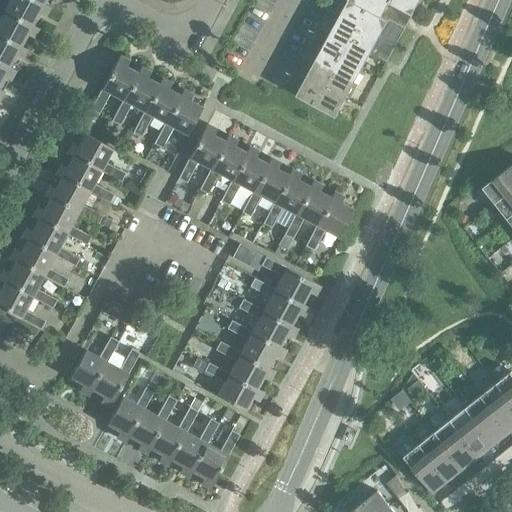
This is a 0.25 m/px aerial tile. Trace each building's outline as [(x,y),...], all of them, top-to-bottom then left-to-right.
[(7,0),(3,9),(31,24),(37,13),(44,16),(49,6),(43,3),(37,0),(7,0)] [(329,0),(325,7),(336,13),(343,0),(351,0),(354,2),(302,97),(336,116),(371,52),(387,60),(405,28),(384,16),(391,2),(412,14),(419,0),(329,0)] [(0,34),(20,45),(26,34),(32,37),(37,28),(31,24),(3,9),(0,6),(0,34)] [(0,61),(8,66),(14,55),(21,58),(26,49),(20,45),(0,34),(0,61)] [(119,55),(118,56),(100,89),(90,109),(98,114),(109,94),(121,101),(136,72),(125,66),(128,60),(119,55)] [(0,81),(3,76),(9,79),(14,70),(8,66),(0,61),(0,81)] [(139,66),(136,72),(121,101),(111,120),(120,125),(130,105),(143,112),(158,83),(147,78),(150,71),(139,66)] [(161,77),(158,83),(143,112),(132,132),(141,136),(151,117),(164,123),(178,95),(168,89),(171,82),(161,77)] [(182,88),(178,95),(164,123),(153,143),(162,147),(173,128),(186,135),(201,106),(189,100),(192,94),(182,88)] [(216,129),(206,124),(206,123),(188,158),(178,177),(186,182),(196,163),(209,169),(224,141),(213,135),(216,129)] [(113,149),(84,133),(78,146),(71,142),(66,152),(72,156),(100,171),(120,181),(125,173),(105,162),(113,149)] [(227,134),(224,141),(209,169),(199,189),(207,194),(218,174),(230,180),(245,152),(234,146),(237,140),(227,134)] [(248,145),(245,152),(230,180),(220,200),(228,205),(239,185),(251,192),(266,163),(255,157),(258,151),(248,145)] [(94,183),(100,171),(72,156),(66,167),(60,164),(54,174),(61,177),(89,192),(109,202),(114,194),(94,183)] [(269,157),(266,163),(251,192),(241,212),(250,216),(260,196),(272,203),(287,174),(276,168),(279,162),(269,157)] [(511,164),(493,180),(483,187),(495,203),(511,189),(511,164)] [(290,168),(287,174),(272,203),(273,203),(262,223),(271,227),(281,208),(293,214),(308,185),(297,180),(301,173),(290,168)] [(82,204),(89,192),(61,177),(55,188),(48,185),(43,194),(49,198),(78,213),(98,223),(102,215),(82,204)] [(311,179),(308,185),(293,214),(283,234),(292,239),(303,219),(315,225),(330,197),(318,191),(322,185),(311,179)] [(511,189),(495,203),(507,218),(511,213),(511,189)] [(333,191),(330,197),(315,225),(305,245),(313,250),(324,230),(337,237),(352,209),(339,202),(342,196),(333,191)] [(170,194),(165,204),(178,210),(183,201),(170,194)] [(71,225),(78,213),(49,198),(43,209),(37,206),(32,216),(38,219),(66,234),(86,244),(91,236),(71,225)] [(105,217),(100,226),(108,230),(113,221),(105,217)] [(59,247),(66,234),(38,219),(32,230),(25,227),(20,237),(27,240),(55,255),(75,265),(79,257),(59,247)] [(48,268),(55,255),(27,240),(20,251),(14,248),(9,258),(15,261),(43,276),(63,287),(68,278),(48,268)] [(273,287),(302,303),(308,291),(314,295),(319,285),(284,267),(265,256),(261,265),(280,275),(273,287)] [(0,280),(3,282),(32,297),(52,307),(56,299),(37,289),(43,276),(15,261),(9,272),(3,269),(0,273),(0,280)] [(262,309),(290,324),(296,313),(303,316),(308,306),(302,303),(273,287),(273,288),(254,277),(249,286),(269,296),(262,309)] [(220,278),(216,286),(227,291),(230,283),(220,278)] [(0,307),(21,318),(40,329),(45,320),(25,310),(32,297),(3,282),(0,288),(0,307)] [(251,329),(279,345),(285,334),(291,337),(297,328),(290,324),(262,309),(242,298),(237,307),(257,317),(251,329)] [(122,306),(115,319),(126,324),(133,312),(126,308),(122,306)] [(239,350),(268,366),(274,355),(280,358),(285,349),(279,345),(251,329),(250,330),(231,320),(226,328),(246,338),(239,350)] [(99,356),(84,348),(69,376),(82,383),(78,390),(88,395),(91,388),(107,360),(108,361),(118,341),(109,336),(99,356)] [(228,372),(256,388),(262,376),(269,380),(274,370),(268,366),(239,350),(239,351),(219,341),(215,349),(234,359),(228,372)] [(107,360),(91,388),(103,395),(99,401),(109,406),(128,372),(139,353),(130,348),(120,367),(108,361),(107,360)] [(197,356),(191,366),(201,372),(206,362),(197,356)] [(216,394),(244,409),(251,397),(258,400),(263,391),(256,388),(228,372),(208,362),(204,370),(223,381),(216,394)] [(511,371),(495,383),(511,404),(511,371)] [(417,380),(406,389),(415,400),(426,390),(417,380)] [(106,423),(107,423),(119,430),(115,437),(125,442),(128,435),(144,407),(155,388),(146,383),(136,403),(122,395),(106,423)] [(510,433),(511,431),(511,404),(495,383),(480,395),(510,433)] [(402,390),(391,399),(400,410),(411,401),(402,390)] [(144,407),(128,435),(140,441),(137,448),(146,453),(149,447),(165,419),(176,400),(167,395),(157,414),(144,407)] [(465,407),(495,445),(510,433),(480,395),(465,407)] [(165,419),(149,447),(161,453),(158,460),(167,465),(170,459),(186,430),(197,411),(188,406),(178,426),(165,419)] [(450,419),(479,457),(495,445),(465,407),(450,419)] [(239,415),(235,424),(243,428),(247,419),(239,415)] [(186,430),(170,459),(182,465),(178,471),(188,477),(191,470),(207,442),(218,423),(210,418),(199,437),(186,430)] [(434,431),(464,469),(479,457),(450,419),(434,431)] [(207,442),(191,470),(203,477),(199,483),(209,488),(239,434),(231,430),(220,449),(207,442)] [(419,443),(449,481),(464,469),(434,431),(419,443)] [(419,443),(403,456),(411,466),(433,493),(449,481),(419,443)] [(490,462),(496,471),(510,463),(502,453),(490,462)] [(492,473),(486,465),(475,474),(481,482),(494,475),(492,473)] [(386,483),(395,495),(404,488),(397,475),(386,483)] [(479,487),(471,477),(459,486),(466,494),(479,487)] [(464,499),(456,489),(444,498),(451,506),(464,499)] [(349,511),(382,511),(389,506),(377,490),(350,511),(349,511)] [(398,499),(407,510),(416,504),(409,491),(398,499)]
